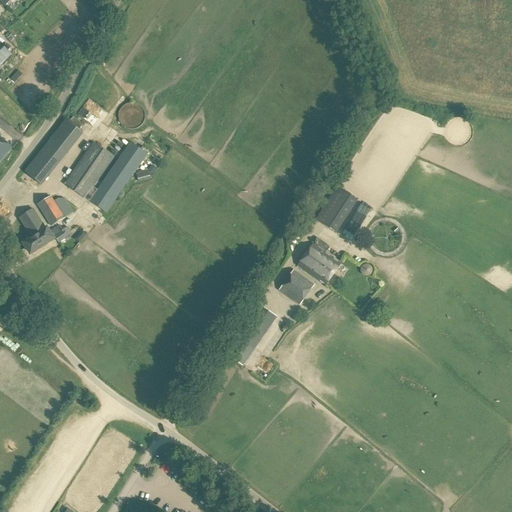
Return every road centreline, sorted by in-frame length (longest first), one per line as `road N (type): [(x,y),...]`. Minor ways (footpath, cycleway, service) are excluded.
road 1 (unclassified): [(165,428),(90,377),(0,258)]
road 2 (unclassified): [(0,187),(52,116),(117,0)]
road 3 (unknown): [(0,275),(65,367),(112,404)]
road 4 (unclassified): [(272,511),(165,428)]
